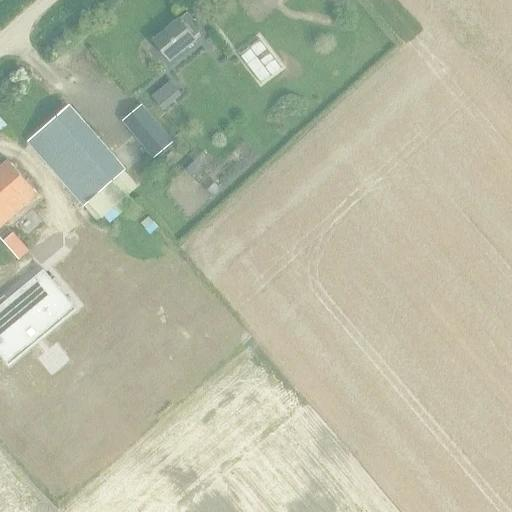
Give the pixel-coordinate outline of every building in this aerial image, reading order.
[(191,21),(183,28),(177,21),(152,41),(170,62),(202,35),(191,21)] [(260,69),(282,58),(269,34),(248,46),(260,69)] [(30,141),(90,210),(129,177),(69,107),(30,141)] [(171,144),(141,107),(124,121),(154,158),(171,144)] [(0,228),(38,196),(9,161),(0,169),(0,228)] [(0,308),(0,347),(6,354),(24,339),(16,328),(30,317),(38,327),(70,301),(59,288),(62,286),(55,278),(52,280),(43,269),(8,299),(9,302),(1,309),(0,308)]
